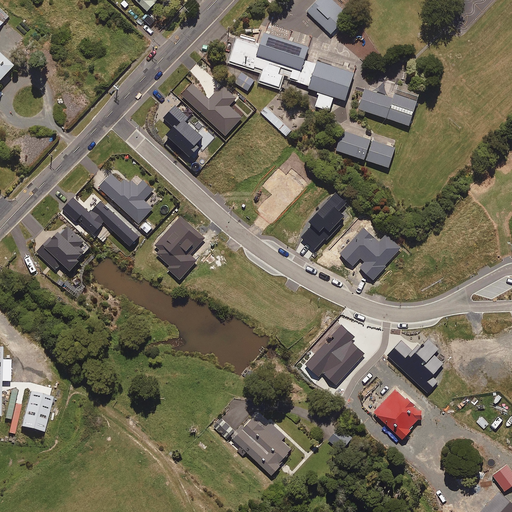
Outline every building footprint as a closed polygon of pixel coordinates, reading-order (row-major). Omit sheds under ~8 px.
[(158,0),(134,0),(148,12),(158,0)] [(346,6),(339,0),(301,0),(300,2),(326,27),(346,6)] [(0,27),(10,16),(0,6),(0,27)] [(256,45),(238,39),(230,62),(255,70),(255,68),(264,71),(260,82),(280,88),(284,76),(280,75),(282,69),(293,72),(291,80),(298,82),(297,83),(310,87),(309,90),(318,93),(317,96),(319,96),(316,108),(331,112),(335,99),(347,103),(356,75),(318,63),(317,66),(306,62),(311,49),(264,34),(261,44),(256,43),(256,45)] [(0,82),(12,69),(0,58),(0,82)] [(242,73),(235,83),(248,92),(255,82),(242,73)] [(209,101),(192,85),(182,96),(225,137),(242,119),(229,107),(236,99),(223,87),(209,101)] [(263,90),(255,87),(253,95),(260,98),(263,90)] [(366,91),(359,111),(410,128),(419,103),(395,95),(394,100),(366,91)] [(291,131),(266,107),(261,113),(286,137),(291,131)] [(397,150),(344,132),(337,152),(390,170),(397,150)] [(121,184),(111,175),(99,188),(139,225),(152,210),(143,202),(153,191),(136,175),(130,182),(126,179),(121,184)] [(152,230),(145,222),(140,227),(147,235),(152,230)] [(60,236),(58,234),(53,240),(50,238),(36,253),(57,272),(62,267),(70,274),(81,262),(79,261),(86,254),(80,248),(84,243),(67,228),(60,236)] [(0,417),(1,418),(1,380),(5,380),(5,371),(9,371),(9,354),(2,354),(2,349),(0,349),(0,417)] [(330,363),(316,349),(304,362),(318,376),(330,363)] [(462,396),(453,390),(446,398),(455,405),(462,396)] [(423,421),(423,417),(425,415),(407,398),(406,400),(396,391),(374,413),(403,441),(411,432),(409,431),(418,421),(423,421)] [(53,399),(30,393),(21,429),(44,435),(53,399)] [(221,418),(213,427),(227,439),(235,430),(221,418)] [(265,429),(254,419),(234,440),(241,447),(237,451),(243,456),(247,452),(272,476),(284,464),(282,462),(293,450),(283,440),(285,438),(270,423),(265,429)] [(339,428),(329,442),(343,453),(354,439),(339,428)] [(499,462),(489,454),(485,458),(495,466),(499,462)]
